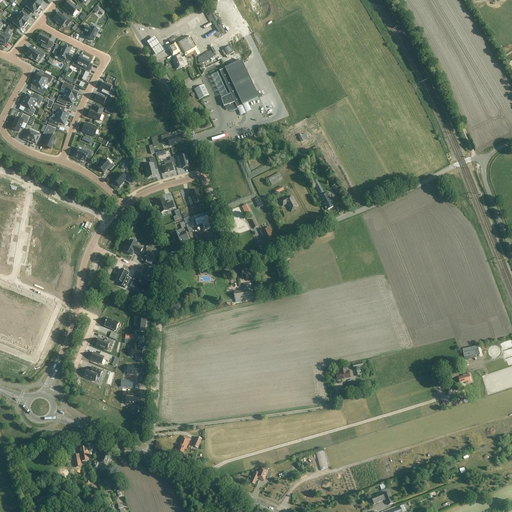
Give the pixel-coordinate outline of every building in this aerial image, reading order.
[(29,0),(29,1),(38,9),(40,7),(40,6),(42,4),(38,0),(29,0)] [(29,1),(25,6),(27,8),(25,11),(30,15),(32,12),(34,14),(36,11),(36,12),(38,9),(29,1)] [(68,1),(62,8),(72,16),(77,10),(80,11),(82,9),(77,5),(75,8),(68,1)] [(19,12),(15,17),(25,25),(27,23),(26,22),(28,20),(27,18),(29,16),(22,11),(20,13),(19,12)] [(58,13),(53,19),(56,22),(56,23),(58,25),(58,24),(62,27),(64,24),(67,26),(72,21),(65,15),(63,17),(62,16),(58,13)] [(12,23),(10,25),(16,31),(18,29),(20,30),(22,27),(23,28),(25,25),(15,17),(11,22),(12,23)] [(86,26),(83,32),(88,34),(86,37),(86,38),(93,41),(98,31),(97,31),(91,28),(90,28),(86,26)] [(4,33),(0,41),(0,43),(5,46),(8,40),(9,41),(11,38),(10,38),(10,37),(7,35),(9,30),(7,29),(5,32),(4,33)] [(40,34),(37,41),(42,44),(41,47),(47,50),(49,47),(51,48),(54,44),(49,42),(50,40),(40,34)] [(179,53),(180,55),(172,58),(176,70),(185,67),(181,57),(184,55),(185,57),(197,50),(190,36),(177,43),(178,44),(176,45),(175,43),(167,47),(169,50),(168,50),(170,54),(171,54),(172,56),(179,53)] [(165,53),(155,37),(151,40),(147,43),(157,58),(160,56),(165,53)] [(63,47),(58,57),(59,57),(65,60),(67,60),(70,62),(73,56),(68,54),(70,50),(63,47)] [(45,55),(37,50),(36,52),(30,48),(25,54),(28,56),(28,57),(31,60),(31,59),(35,61),(38,57),(41,60),(45,55)] [(211,49),(198,58),(202,64),(215,55),(211,49)] [(226,57),(229,63),(237,58),(234,52),(226,57)] [(76,57),(72,66),(80,70),(86,58),(80,55),(79,59),(76,57)] [(86,58),(80,70),(89,74),(93,65),(90,64),(91,60),(86,58)] [(223,70),(217,73),(228,96),(221,99),(224,107),(225,106),(226,108),(227,109),(229,110),(231,111),(232,111),(234,111),(236,110),(237,108),(237,109),(240,107),(259,98),(242,61),(223,70)] [(37,74),(34,79),(45,85),(47,82),(50,84),(53,78),(44,73),(42,77),(37,74)] [(45,85),(34,79),(31,85),(36,88),(34,91),(43,96),(46,90),(43,89),(45,85)] [(112,87),(103,82),(100,89),(106,92),(105,94),(110,97),(111,94),(109,93),(112,87)] [(74,87),(64,83),(61,89),(65,91),(64,94),(75,99),(78,93),(72,91),(74,87)] [(204,85),(194,90),(199,100),(209,95),(204,85)] [(26,94),(23,100),(34,106),(36,103),(40,105),(43,99),(33,94),(31,97),(26,94)] [(75,99),(64,94),(62,97),(59,96),(56,102),(65,106),(67,103),(72,105),(75,99)] [(97,94),(94,101),(103,105),(106,99),(97,94)] [(34,106),(23,100),(20,106),(25,109),(23,112),(32,117),(35,111),(32,109),(34,106)] [(56,112),(55,116),(67,120),(69,114),(64,112),(65,108),(55,104),(52,111),(56,112)] [(90,110),(87,117),(99,121),(101,115),(101,114),(103,109),(96,107),(94,112),(90,110)] [(20,120),(16,118),(13,125),(14,125),(12,129),(18,132),(23,123),(26,125),(30,118),(22,114),(20,120)] [(67,120),(55,116),(54,119),(51,118),(48,124),(57,128),(59,124),(64,126),(67,120)] [(81,132),(94,136),(97,128),(85,123),(81,132)] [(48,136),(43,146),(50,149),(55,139),(48,135),(51,130),(47,128),(43,134),(48,136)] [(35,144),(39,136),(28,131),(24,139),(28,141),(31,142),(35,144)] [(171,134),(161,137),(163,144),(169,142),(170,147),(181,143),(179,136),(172,138),(171,134)] [(301,142),(303,145),(310,141),(308,138),(307,139),(305,134),(302,135),(302,134),(298,137),(301,142)] [(73,156),(84,161),(86,158),(90,159),(92,153),(86,151),(85,153),(77,149),(73,156)] [(179,156),(176,157),(178,163),(181,162),(182,167),(182,169),(189,167),(187,156),(180,158),(179,156)] [(164,174),(174,171),(173,167),(176,166),(173,157),(170,158),(170,161),(164,163),(165,166),(162,167),(164,174)] [(151,165),(145,166),(149,178),(156,176),(155,171),(153,164),(156,164),(155,158),(149,159),(151,165)] [(102,171),(104,174),(108,169),(110,171),(114,166),(113,165),(112,164),(111,165),(107,160),(106,160),(98,168),(102,171)] [(114,181),(115,183),(118,186),(118,185),(120,187),(125,181),(129,184),(129,185),(133,184),(131,178),(128,179),(127,180),(127,179),(121,173),(114,181)] [(315,182),(313,183),(314,186),(316,188),(318,192),(319,195),(324,192),(321,188),(317,181),(315,182)] [(189,198),(188,198),(192,209),(199,207),(198,204),(203,202),(199,190),(190,193),(192,197),(191,197),(192,199),(190,199),(189,198)] [(325,197),(320,200),(323,205),(327,211),(334,206),(329,197),(330,196),(328,193),(325,195),(324,195),(324,196),(325,197)] [(287,197),(280,201),(283,207),(287,204),(291,212),(295,210),(295,209),(298,207),(293,197),(288,199),(287,197)] [(164,200),(156,202),(158,207),(159,211),(160,214),(168,211),(168,210),(174,208),(172,201),(166,203),(164,200)] [(246,205),(242,207),(246,215),(250,213),(246,205)] [(212,227),(207,215),(197,220),(198,223),(202,222),(205,230),(212,227)] [(254,220),(250,222),(253,229),(258,227),(254,220)] [(269,227),(260,231),(263,238),(264,238),(266,242),(273,239),(270,233),(271,232),(269,227)] [(180,234),(173,236),(174,240),(175,243),(177,247),(185,243),(184,242),(185,241),(188,240),(183,229),(179,231),(180,234)] [(130,241),(125,252),(132,256),(134,252),(140,255),(143,249),(137,246),(138,244),(130,241)] [(147,248),(142,258),(146,260),(144,264),(151,267),(156,257),(150,254),(151,250),(147,248)] [(71,259),(73,256),(66,254),(62,266),(70,269),(74,260),(71,259)] [(129,273),(121,269),(116,280),(120,283),(119,285),(125,288),(130,278),(127,277),(129,273)] [(140,278),(134,290),(146,295),(150,286),(142,283),(144,280),(140,278)] [(254,298),(252,288),(251,288),(250,283),(243,284),(244,289),(242,290),(242,291),(234,292),(235,300),(240,299),(241,300),(254,298)] [(261,288),(254,289),(255,297),(262,296),(261,288)] [(108,319),(104,327),(116,331),(119,323),(108,319)] [(133,333),(142,334),(143,323),(134,322),(133,333)] [(100,341),(97,347),(106,351),(108,346),(113,348),(114,344),(107,341),(106,344),(100,341)] [(129,346),(128,358),(139,359),(140,347),(129,346)] [(472,356),(477,355),(479,354),(477,346),(462,349),(465,360),(472,358),(472,356)] [(97,353),(94,361),(105,365),(108,358),(97,353)] [(352,365),(353,368),(353,370),(357,369),(357,371),(361,370),(360,368),(363,367),(363,365),(362,362),(352,365)] [(128,367),(127,376),(143,377),(144,369),(128,367)] [(87,369),(83,377),(95,382),(97,377),(100,378),(102,372),(92,368),(91,371),(87,369)] [(340,373),(336,374),(337,382),(351,378),(349,371),(347,372),(346,369),(339,370),(340,373)] [(465,376),(458,378),(460,384),(464,382),(465,384),(471,382),(468,374),(465,375),(465,376)] [(124,392),(123,399),(126,399),(125,404),(138,405),(139,397),(134,396),(134,393),(124,392)] [(181,444),(178,451),(183,453),(185,450),(190,439),(183,436),(179,444),(181,444)] [(202,439),(196,437),(192,446),(198,449),(202,439)] [(73,456),(75,468),(81,467),(80,458),(81,458),(82,462),(90,460),(87,448),(79,447),(80,455),(73,456)] [(96,461),(93,468),(97,470),(99,465),(101,466),(102,464),(107,466),(111,456),(104,453),(100,463),(96,461)] [(249,483),(254,485),(257,479),(260,480),(262,476),(265,478),(268,472),(261,468),(259,474),(254,472),(249,483)] [(97,503),(94,496),(92,487),(88,488),(91,497),(92,497),(94,505),(97,503)] [(383,495),(388,506),(393,504),(389,493),(383,495)] [(382,494),(371,498),(373,505),(385,501),(382,494)]
